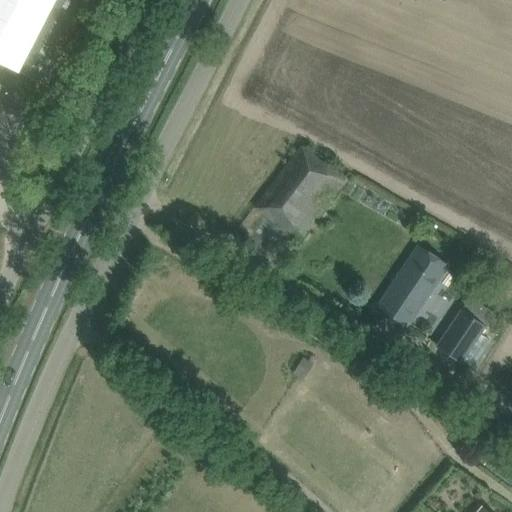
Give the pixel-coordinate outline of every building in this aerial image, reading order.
[(46,85),(89,0),(55,0),(18,71),(46,85)] [(343,179),(300,146),(255,209),(299,237),(343,179)] [(369,189),(362,201),(384,214),(391,202),(369,189)] [(406,325),(418,309),(447,265),(418,244),(388,289),(376,305),(406,325)] [(459,360),(470,343),(482,325),(459,311),(436,345),(459,360)] [(302,358),(293,373),(298,376),(301,379),(311,364),(307,361),(302,358)]
